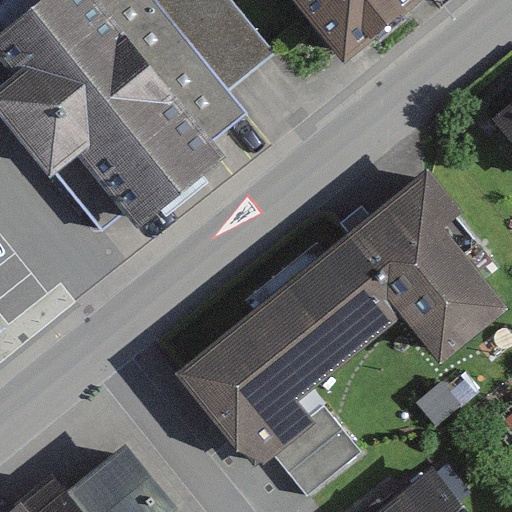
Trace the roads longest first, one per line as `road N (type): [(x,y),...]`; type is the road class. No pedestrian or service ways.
road 1 (residential): [(93,345),(511,14)]
road 2 (residential): [(93,345),(229,511)]
road 3 (residential): [(0,426),(93,345)]
